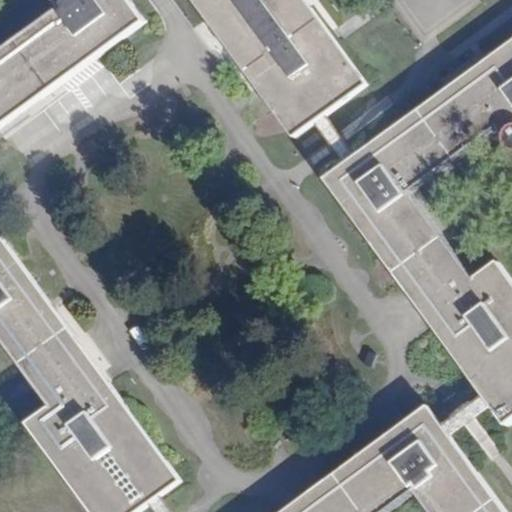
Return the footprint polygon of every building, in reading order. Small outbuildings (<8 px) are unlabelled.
[(54,0),(62,11),(0,56),(0,129),(146,22),(130,0),(54,0)] [(366,83),(310,5),(305,0),(197,0),(295,134),(315,120),(326,112),(366,83)] [(347,164),(327,178),(493,405),(507,423),(511,419),(511,282),(498,262),(475,278),(409,191),(498,126),(501,130),(501,135),(505,135),(505,140),(507,143),(511,148),(511,42),(489,59),(358,156),(347,164)] [(323,130),(333,123),(326,112),(315,120),(323,130)] [(343,158),(353,150),(345,138),(333,123),(323,130),(334,146),(343,158)] [(358,156),(353,150),(343,158),(347,164),(358,156)] [(3,237),(0,239),(0,334),(25,368),(34,381),(39,388),(54,408),(31,426),(94,511),(141,511),(183,482),(74,334),(3,237)] [(506,511),(451,436),(431,409),(290,511),(390,511),(417,492),(431,511),(506,511)]
